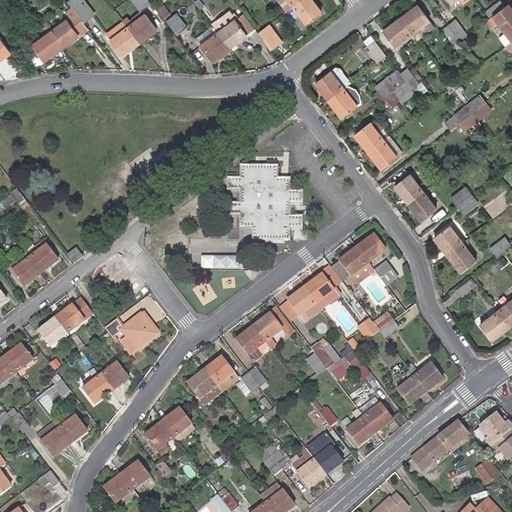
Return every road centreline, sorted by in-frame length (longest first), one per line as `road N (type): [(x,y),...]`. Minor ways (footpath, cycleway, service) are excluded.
road 1 (residential): [(0,99),(58,81),(245,85),(282,75)]
road 2 (residential): [(299,103),(123,241)]
road 3 (residential): [(198,336),(376,202)]
road 4 (residential): [(77,511),(90,468),(198,336)]
road 5 (residential): [(376,202),(415,250),(432,312),(486,378)]
road 6 (tertiary): [(329,511),(486,378)]
road 7 (residential): [(123,241),(0,330)]
road 8 (residential): [(376,202),(299,103)]
road 9 (residential): [(123,241),(198,336)]
